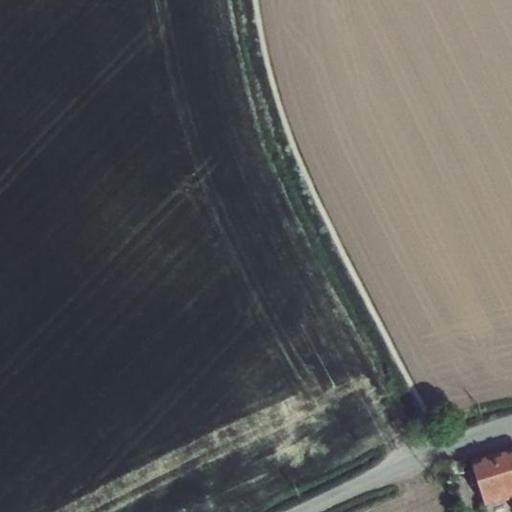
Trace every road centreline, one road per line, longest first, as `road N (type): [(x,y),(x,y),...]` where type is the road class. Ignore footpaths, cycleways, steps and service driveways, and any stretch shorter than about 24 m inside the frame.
road 1 (track): [(445,448),(360,300),(268,92),(252,0)]
road 2 (unclassified): [(303,511),(511,424)]
